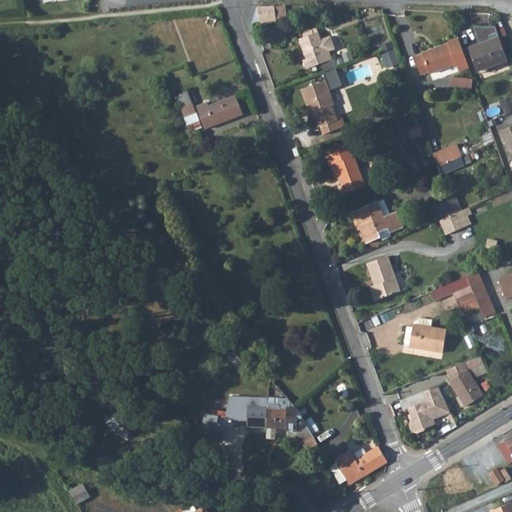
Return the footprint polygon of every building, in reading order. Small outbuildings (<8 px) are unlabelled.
[(240,11),(244,23),(249,23),(276,19),(275,8),(275,6),(267,7),(267,6),(242,7),(240,11)] [(496,25),(474,25),(480,43),(470,46),(478,70),(508,59),(496,25)] [(302,37),(298,38),(305,58),(302,59),(305,67),(331,57),(328,50),(325,51),(317,31),(313,32),(311,29),(309,27),(307,27),(304,28),(303,29),(301,31),(301,32),(301,34),(302,37)] [(469,66),(458,36),(447,40),(448,42),(422,51),(423,53),(414,57),(420,74),(429,70),(430,72),(455,63),(458,71),(469,66)] [(389,67),(401,63),(396,49),(384,53),(389,67)] [(509,61),(482,71),(484,78),(511,68),(509,61)] [(347,68),(350,82),(375,77),(372,63),(347,68)] [(332,104),(334,103),(328,87),(340,83),(336,73),(301,87),(310,109),(312,108),(313,110),(319,125),(321,124),(324,132),(345,124),(342,116),(338,118),(332,104)] [(454,77),(454,86),(473,87),(474,78),(454,77)] [(188,114),(193,112),(187,91),(176,95),(183,116),(188,114)] [(242,113),(236,95),(207,105),(206,101),(196,105),(203,127),(242,113)] [(511,96),(502,99),(506,113),(511,111),(511,96)] [(511,127),(502,131),(510,152),(511,151),(511,127)] [(457,144),(434,153),(438,165),(462,155),(461,153),(457,144)] [(351,145),(327,154),(331,163),(335,162),(347,191),(367,183),(351,145)] [(469,152),(462,155),(465,163),(472,160),(469,152)] [(462,155),(438,165),(442,173),(465,163),(462,155)] [(435,205),(441,220),(462,211),(456,196),(435,205)] [(379,199),(355,210),(369,241),(382,235),(380,231),(389,227),(391,232),(404,226),(397,210),(385,215),(379,199)] [(462,211),(468,224),(471,223),(465,209),(462,211)] [(462,211),(441,220),(447,233),(468,224),(462,211)] [(385,255),(365,263),(374,284),(369,286),(375,299),(399,289),(385,255)] [(479,271),(467,275),(471,285),(476,298),(477,298),(480,307),(484,317),(496,312),(479,271)] [(511,298),(511,275),(500,280),(507,301),(511,298)] [(450,283),(432,290),(435,299),(453,291),(450,283)] [(476,298),(471,285),(453,292),(462,314),(480,307),(477,298),(476,298)] [(407,326),(404,342),(410,344),(409,346),(443,352),(447,329),(413,323),(412,327),(407,326)] [(465,362),(447,368),(451,379),(448,380),(464,406),(483,395),(467,369),(465,362)] [(208,382),(212,378),(207,372),(203,377),(208,382)] [(438,385),(423,390),(426,400),(408,407),(412,418),(410,420),(409,422),(409,424),(409,427),(411,429),(412,430),(414,431),(417,432),(426,429),(425,427),(435,423),(433,418),(446,413),(440,396),(443,394),(438,385)] [(443,394),(440,396),(446,413),(450,412),(443,394)] [(251,397),(250,425),(268,426),(269,398),(251,397)] [(298,416),(288,417),(288,409),(280,408),(281,399),(269,398),(268,426),(298,427),(298,416)] [(117,413),(108,422),(128,439),(137,430),(117,413)] [(218,432),(224,433),(225,425),(212,423),(211,431),(218,432)] [(303,440),(312,435),(307,424),(297,431),(303,440)] [(511,462),(511,457),(510,454),(511,453),(511,436),(499,444),(510,463),(511,462)] [(386,460),(378,446),(357,460),(351,450),(335,460),(350,484),(386,460)] [(504,480),(506,482),(511,479),(505,468),(499,471),(497,466),(489,471),(497,484),(504,480)] [(97,494),(88,480),(75,488),(84,502),(97,494)] [(511,511),(511,502),(493,510),(494,511),(511,511)]
